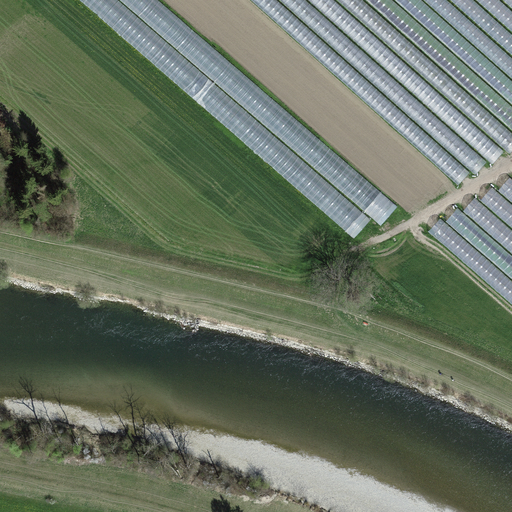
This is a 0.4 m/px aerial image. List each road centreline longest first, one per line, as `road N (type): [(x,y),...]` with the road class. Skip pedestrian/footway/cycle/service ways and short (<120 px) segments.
road 1 (track): [(0,230),(354,313),(511,385)]
road 2 (track): [(511,165),(313,277),(169,249)]
